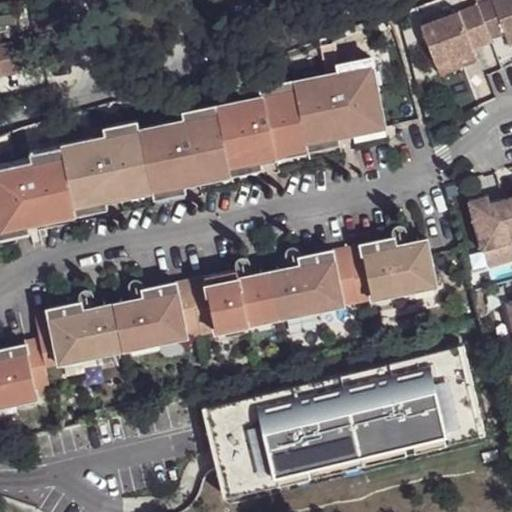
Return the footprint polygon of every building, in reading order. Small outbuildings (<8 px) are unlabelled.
[(497,36),(510,31),(511,30),(511,0),(490,0),(483,3),(497,36)] [(427,25),(442,61),(479,46),(498,39),(497,36),(483,3),(427,25)] [(442,61),(447,74),(484,59),(479,46),(442,61)] [(374,55),(340,62),(342,70),(353,122),(386,115),(374,55)] [(353,122),(342,70),(297,79),(309,138),(341,131),(340,125),(353,122)] [(297,79),(263,86),(265,92),(276,146),(309,138),(297,79)] [(276,146),(265,92),(219,101),(231,161),(263,155),(262,149),(276,146)] [(219,101),(187,107),(188,115),(200,170),(232,162),(231,161),(219,101)] [(200,170),(188,115),(142,124),(153,179),(154,184),(186,178),(185,173),(200,170)] [(386,115),(353,122),(355,134),(389,128),(386,115)] [(140,117),(107,124),(109,131),(121,185),(153,179),(142,124),(140,117)] [(121,185),(109,131),(62,140),(74,201),(108,194),(107,189),(121,185)] [(309,138),(311,148),(344,142),(341,131),(309,138)] [(309,138),(276,146),(279,157),(311,150),(311,148),(309,138)] [(62,140),(29,147),(30,155),(43,209),(75,203),(74,201),(62,140)] [(30,155),(0,160),(0,222),(29,218),(27,212),(43,209),(30,155)] [(232,162),(234,171),(266,165),(263,155),(231,161),(232,162)] [(232,162),(200,170),(202,180),(234,174),(234,171),(232,162)] [(186,178),(154,184),(155,189),(156,195),(187,188),(186,178)] [(153,179),(121,185),(123,195),(155,189),(154,184),(153,179)] [(497,191),(489,193),(492,201),(498,199),(497,191)] [(489,193),(477,197),(491,246),(511,240),(511,194),(498,199),(492,201),(489,193)] [(75,203),(76,211),(111,205),(108,194),(74,201),(75,203)] [(43,209),(46,219),(77,213),(76,211),(75,203),(43,209)] [(29,218),(0,222),(0,233),(0,235),(32,229),(29,218)] [(440,281),(431,236),(400,242),(398,235),(350,244),(361,297),(440,281)] [(361,297),(350,244),(302,254),(305,263),(274,269),(283,314),(361,297)] [(194,277),(204,331),(283,314),(274,269),(241,275),(239,267),(194,277)] [(117,301),(126,346),(204,331),(194,277),(147,286),(148,295),(117,301)] [(42,335),(47,362),(126,346),(117,301),(85,307),(83,299),(37,309),(42,335)] [(47,362),(42,335),(26,338),(26,341),(0,347),(0,402),(53,392),(47,362)] [(471,340),(212,402),(234,493),(492,427),(471,340)]
